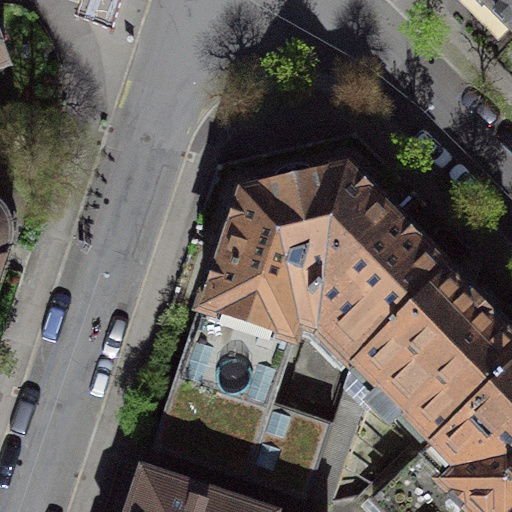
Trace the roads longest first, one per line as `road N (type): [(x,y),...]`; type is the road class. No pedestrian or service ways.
road 1 (residential): [(226,0),(201,27),(168,88),(25,511)]
road 2 (residential): [(324,0),(511,187)]
